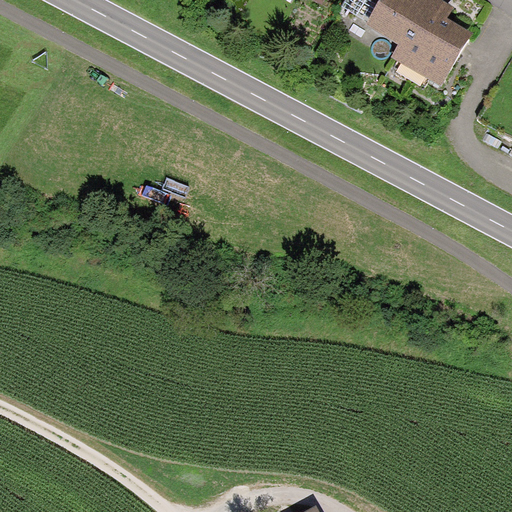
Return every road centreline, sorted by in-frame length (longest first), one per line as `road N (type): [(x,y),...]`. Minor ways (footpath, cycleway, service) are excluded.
road 1 (unclassified): [(0,1),(511,286)]
road 2 (primary): [(73,0),(511,231)]
road 3 (track): [(174,511),(0,407)]
road 4 (track): [(208,511),(281,495),(342,511)]
